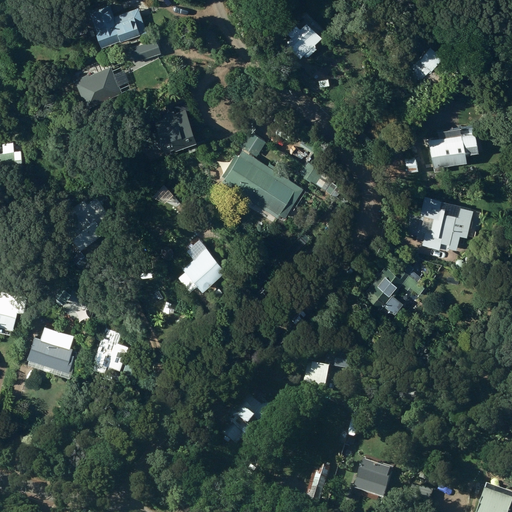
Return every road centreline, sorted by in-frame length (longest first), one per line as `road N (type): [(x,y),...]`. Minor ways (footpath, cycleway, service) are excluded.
road 1 (residential): [(121,508),(207,387),(340,288),(363,248),(364,174),(239,45),(217,0)]
road 2 (residential): [(0,476),(121,508)]
